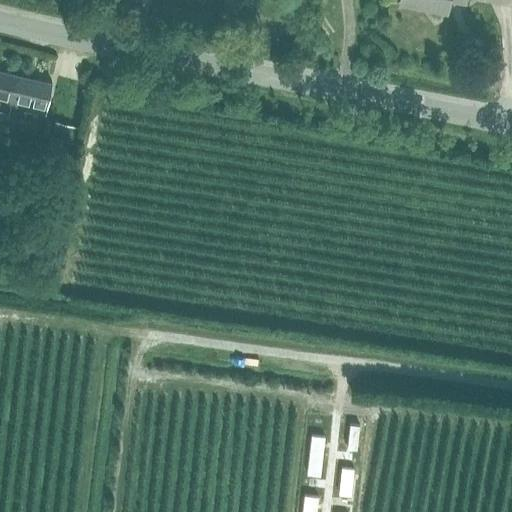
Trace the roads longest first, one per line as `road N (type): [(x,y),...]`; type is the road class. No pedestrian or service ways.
road 1 (tertiary): [(511,128),(0,21)]
road 2 (unclassified): [(511,390),(125,328)]
